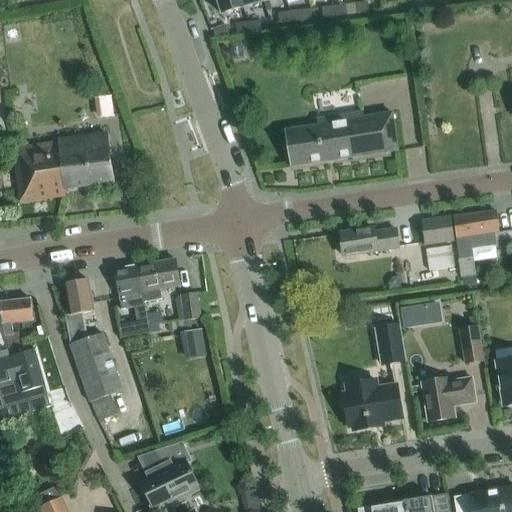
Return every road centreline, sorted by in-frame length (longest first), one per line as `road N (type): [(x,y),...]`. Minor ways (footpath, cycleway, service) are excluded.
road 1 (tertiary): [(238,222),(511,180)]
road 2 (residential): [(130,511),(69,379),(29,257)]
road 3 (unclassified): [(293,480),(238,222)]
road 4 (residential): [(164,0),(232,185),(238,222)]
road 5 (residential): [(293,480),(511,444)]
road 6 (tertiary): [(29,257),(238,222)]
